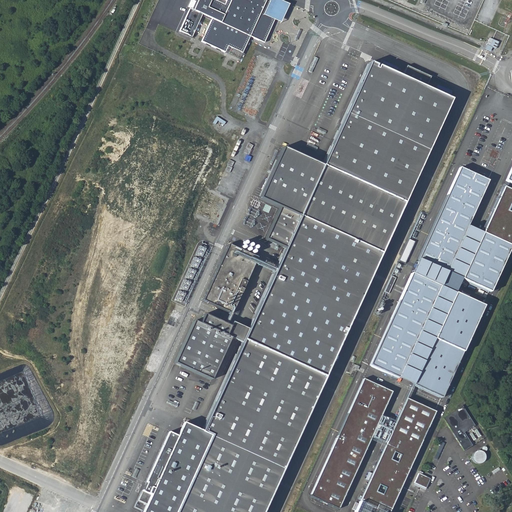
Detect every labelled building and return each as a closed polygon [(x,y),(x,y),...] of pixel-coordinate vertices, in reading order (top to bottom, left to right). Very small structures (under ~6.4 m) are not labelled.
[(192,9),(181,33),(192,37),(202,14),(214,19),(204,42),(226,52),(228,47),(246,55),(253,39),(266,45),(276,23),(283,26),(293,5),(281,0),(192,0),(189,8),(192,9)] [(490,38),(485,49),(490,51),(492,47),(496,48),(498,41),(490,38)] [(275,64),(262,58),(239,106),(260,116),(281,72),(273,69),(275,64)] [(248,330),(242,344),(202,434),(185,426),(179,438),(171,434),(149,482),(150,483),(147,491),(146,490),(141,500),(150,504),(146,511),(262,511),(325,379),(448,99),(424,89),(429,78),(405,67),(400,79),(368,64),(322,167),(281,149),(258,199),(279,209),(265,240),(284,249),(248,330)] [(410,274),(369,367),(402,382),(442,399),(483,307),(454,294),(460,281),(489,294),(511,242),(511,193),(501,189),(481,235),(472,231),(466,229),(487,182),(458,169),(416,262),(445,275),(439,288),(410,274)] [(208,188),(197,216),(218,225),(230,197),(208,188)] [(262,219),(269,221),(271,215),(265,213),(262,219)] [(198,245),(176,301),(187,305),(208,249),(198,245)] [(257,259),(226,245),(201,301),(232,315),(257,259)] [(192,322),(172,364),(209,381),(229,338),(224,336),(228,327),(202,315),(198,324),(192,322)] [(240,327),(230,322),(228,327),(224,336),(229,338),(234,340),(242,344),(248,330),(240,327)] [(392,393),(363,380),(310,497),(339,510),(392,393)] [(407,399),(356,511),(391,511),(436,412),(407,399)] [(477,427),(463,406),(443,419),(465,452),(474,447),(466,434),(477,427)] [(479,464),(487,457),(479,449),(471,457),(479,464)] [(417,475),(413,484),(424,489),(428,480),(417,475)]
